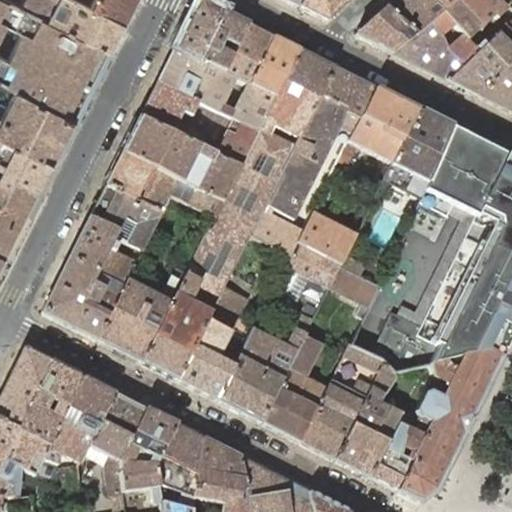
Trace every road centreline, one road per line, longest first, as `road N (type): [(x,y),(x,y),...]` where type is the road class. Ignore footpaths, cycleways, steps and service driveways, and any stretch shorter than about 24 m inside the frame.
road 1 (residential): [(2,319),(379,511)]
road 2 (residential): [(2,319),(160,0)]
road 3 (residential): [(511,137),(327,46)]
